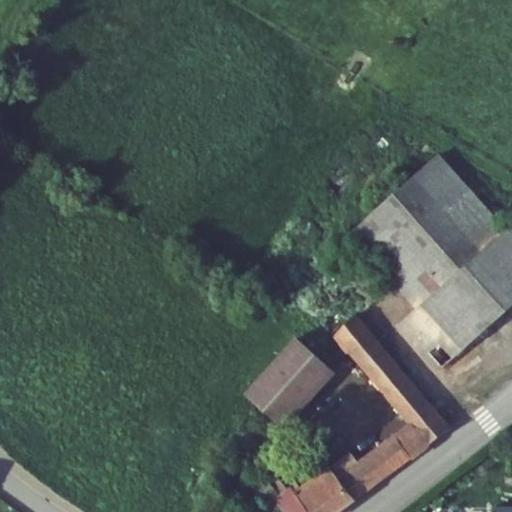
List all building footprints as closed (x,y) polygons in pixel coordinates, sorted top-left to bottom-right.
[(439,156),(351,234),(419,310),(506,232),(439,156)] [(511,227),(506,232),(419,310),(415,314),(456,357),(511,306),(511,227)] [(450,430),(356,316),(335,334),(412,429),(428,448),(450,430)] [(328,370),(294,340),(245,395),(278,426),(328,370)] [(412,460),(428,448),(412,429),(396,439),(412,460)] [(294,491),(309,511),(341,511),(412,460),(396,439),(339,483),(327,466),(294,491)]
